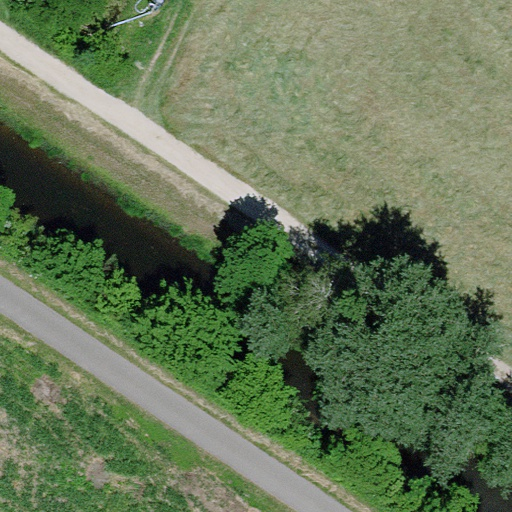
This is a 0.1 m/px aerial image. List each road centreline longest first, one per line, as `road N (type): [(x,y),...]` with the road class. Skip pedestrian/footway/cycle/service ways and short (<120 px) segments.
road 1 (track): [(0,34),(511,384)]
road 2 (track): [(0,318),(309,511)]
